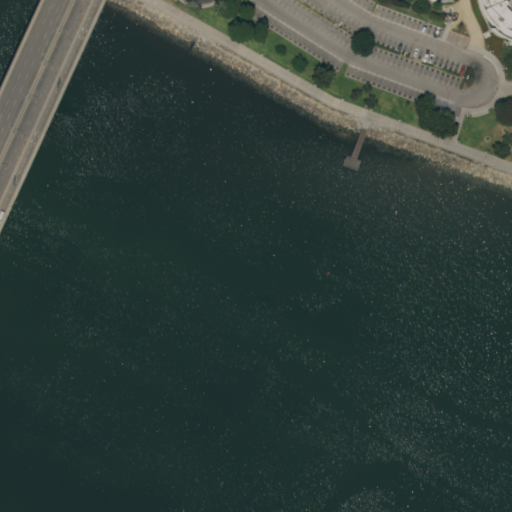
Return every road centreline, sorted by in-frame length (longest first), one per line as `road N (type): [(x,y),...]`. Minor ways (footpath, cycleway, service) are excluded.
road 1 (trunk): [(0,184),(84,0)]
road 2 (trunk): [(60,0),(0,130)]
